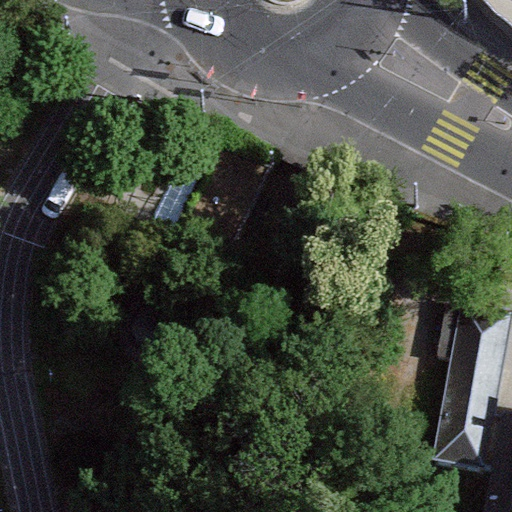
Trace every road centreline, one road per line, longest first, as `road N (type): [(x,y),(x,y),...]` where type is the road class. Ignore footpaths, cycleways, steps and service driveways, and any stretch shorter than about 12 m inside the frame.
road 1 (secondary): [(211,0),(216,21),(252,57),(293,67),(327,60),(363,34)]
road 2 (secondary): [(363,34),(511,128)]
